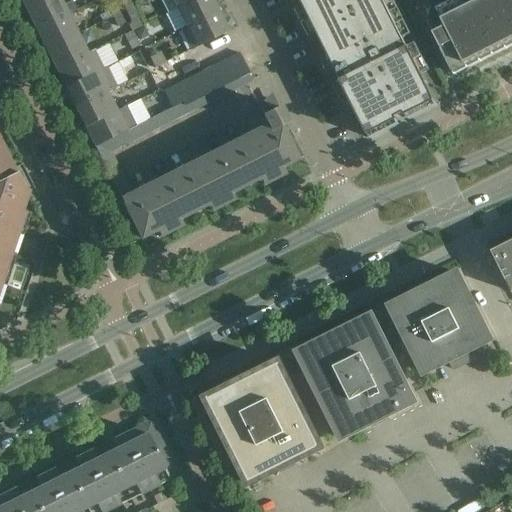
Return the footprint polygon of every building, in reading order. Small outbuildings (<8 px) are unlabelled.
[(20,0),(26,10),(45,0),(20,0)] [(61,0),(45,0),(26,10),(36,30),(68,14),(75,10),(71,1),(64,5),(61,0)] [(129,0),(120,0),(125,10),(133,6),(129,0)] [(159,0),(166,13),(191,0),(159,0)] [(191,0),(166,13),(164,14),(174,33),(181,30),(223,9),(219,1),(213,4),(211,0),(191,0)] [(393,129),(416,117),(445,102),(414,40),(394,0),(291,0),(330,77),(363,144),(393,129)] [(511,0),(452,0),(438,7),(439,9),(430,13),(439,33),(436,34),(438,38),(436,39),(454,75),(511,46),(511,0)] [(112,16),(120,12),(114,1),(107,5),(112,16)] [(133,6),(125,10),(130,20),(129,25),(132,30),(142,25),(133,6)] [(227,18),(223,9),(181,30),(191,51),(228,32),(222,20),(227,18)] [(125,23),(120,12),(112,16),(117,27),(125,23)] [(45,49),(78,33),(68,14),(36,30),(45,49)] [(144,27),(135,31),(139,40),(144,38),(146,31),(144,27)] [(139,46),(132,32),(123,36),(130,51),(139,46)] [(46,50),(40,53),(44,61),(50,59),(55,68),(87,52),(78,33),(45,49),(46,50)] [(87,52),(55,68),(61,81),(56,83),(60,92),(65,89),(65,88),(97,72),(103,69),(93,49),(87,52)] [(166,63),(161,52),(149,58),(154,69),(166,63)] [(228,58),(237,78),(248,72),(239,53),(228,58)] [(217,64),(227,83),(237,78),(228,58),(217,64)] [(227,83),(217,64),(207,69),(216,89),(227,83)] [(65,89),(60,92),(64,100),(69,97),(74,107),(107,92),(116,87),(106,67),(103,69),(97,72),(65,88),(65,89)] [(196,75),(205,94),(216,89),(207,69),(196,75)] [(135,126),(94,147),(119,196),(127,192),(108,154),(253,81),(248,72),(237,78),(227,83),(216,89),(205,94),(195,99),(184,105),(183,101),(170,108),(135,126)] [(185,80),(195,99),(205,94),(196,75),(185,80)] [(195,99),(185,80),(162,92),(170,108),(183,101),(184,105),(195,99)] [(107,92),(74,107),(80,119),(75,122),(78,129),(116,110),(107,92)] [(271,132),(124,205),(140,239),(296,160),(280,128),(287,125),(278,108),(270,100),(260,109),(271,132)] [(116,110),(78,129),(83,139),(89,136),(94,147),(135,126),(125,106),(117,111),(116,110)] [(11,178),(0,155),(0,183),(1,183),(11,178)] [(1,183),(0,183),(0,275),(21,213),(25,214),(25,213),(16,210),(23,190),(1,183)] [(511,241),(492,252),(511,290),(511,289),(511,241)] [(414,296),(391,307),(425,374),(447,363),(449,362),(452,370),(472,360),(468,352),(469,352),(492,340),(458,274),(436,285),(433,286),(422,285),(416,295),(414,296)] [(416,403),(372,317),(360,323),(358,320),(310,344),(312,347),(299,353),(342,440),(416,403)] [(241,376),(235,386),(207,399),(250,486),(324,449),(281,363),(253,376),(241,376)] [(150,421),(0,496),(0,511),(106,511),(178,476),(150,421)]
